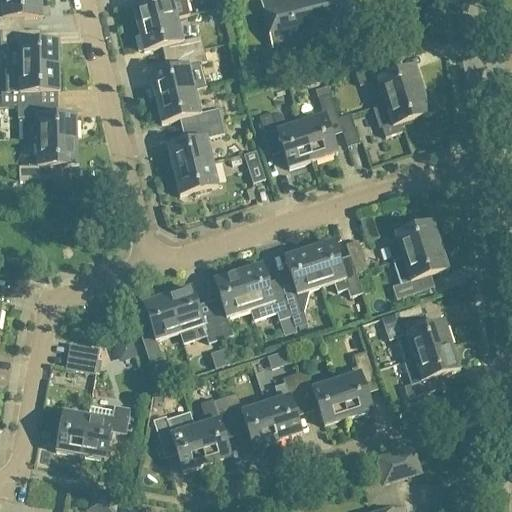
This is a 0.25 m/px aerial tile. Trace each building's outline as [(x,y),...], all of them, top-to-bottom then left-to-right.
[(24,21),(42,21),(41,0),(1,0),(2,20),(0,20),(0,33),(24,33),(24,21)] [(190,17),(185,0),(149,0),(150,1),(131,5),(137,30),(176,20),(190,17)] [(357,25),(350,0),(270,0),(262,2),(273,49),(336,33),(336,30),(357,25)] [(143,54),(171,47),(174,59),(203,52),(200,39),(182,43),(176,20),(137,30),(143,54)] [(58,70),(58,44),(30,45),(30,33),(24,33),(0,33),(0,46),(18,46),(19,70),(58,70)] [(203,52),(174,59),(177,70),(149,77),(155,102),(194,92),(188,69),(206,64),(203,52)] [(423,93),(415,69),(388,78),(384,67),(356,76),(360,88),(377,83),(384,105),(385,106),(423,93)] [(59,95),(58,70),(19,70),(6,70),(7,95),(1,95),(1,98),(0,97),(0,107),(1,108),(17,108),(31,107),(30,95),(59,95)] [(337,155),(328,128),(340,124),(339,121),(328,86),(315,90),(324,118),(301,126),(313,163),(337,155)] [(161,126),(189,119),(191,131),(221,124),(218,111),(200,116),(194,92),(155,102),(161,126)] [(430,117),(423,93),(385,106),(384,105),(375,108),(385,140),(402,134),(399,127),(430,117)] [(75,118),(47,118),(46,106),(31,107),(17,108),(18,120),(21,120),(22,144),(36,143),(36,144),(76,143),(75,118)] [(269,148),(281,144),(289,170),(313,163),(301,126),(287,130),(285,122),(284,120),(282,118),(281,117),(279,116),(277,115),(276,115),(272,115),(259,119),(269,148)] [(360,144),(351,117),(339,121),(340,124),(347,148),(360,144)] [(212,164),(206,141),(224,136),(221,124),(191,131),(194,143),(167,149),(173,174),(212,164)] [(48,169),(76,168),(76,143),(36,144),(37,158),(29,158),(29,169),(18,169),(19,182),(48,181),(48,169)] [(264,182),(255,154),(243,158),(252,186),(264,182)] [(179,198),(218,189),(212,164),(173,174),(179,198)] [(371,218),(359,222),(366,244),(378,240),(371,218)] [(394,263),(402,260),(440,248),(432,224),(394,237),(397,245),(388,248),(393,263),(394,263)] [(367,272),(358,243),(346,247),(352,267),(355,276),(355,275),(367,272)] [(341,271),(332,244),(308,252),(321,290),(334,285),(337,296),(347,292),(349,300),(362,296),(355,275),(355,276),(352,267),(341,271)] [(421,281),(448,272),(440,248),(402,260),(394,263),(401,286),(392,289),(396,302),(425,293),(421,281)] [(267,272),(281,270),(277,249),(263,252),(267,272)] [(282,290),(296,334),(297,334),(295,330),(298,329),(299,333),(307,330),(306,326),(307,326),(303,315),(309,294),(321,290),(308,252),(284,260),(293,287),(282,290)] [(270,294),(261,267),(238,275),(250,313),(253,323),(276,316),(278,323),(280,322),(285,337),(296,334),(282,290),(270,294)] [(222,310),(211,314),(220,342),(232,338),(226,320),(250,313),(238,275),(214,283),(222,310)] [(179,336),(202,328),(208,346),(220,342),(211,314),(200,317),(191,290),(167,298),(179,336)] [(161,361),(156,343),(179,336),(167,298),(143,306),(152,333),(140,337),(149,365),(161,361)] [(417,333),(413,321),(384,330),(389,343),(406,337),(414,360),(452,348),(444,324),(417,333)] [(131,339),(113,345),(117,357),(125,361),(137,357),(131,339)] [(65,372),(94,377),(99,352),(69,347),(65,372)] [(240,347),(225,352),(230,366),(244,361),(240,347)] [(459,372),(452,348),(414,360),(420,383),(404,389),(408,401),(437,392),(433,381),(459,372)] [(373,413),(364,386),(374,382),(365,354),(353,358),(356,369),(346,372),(349,379),(336,383),(349,421),(373,413)] [(307,373),(294,377),(304,406),(316,402),(325,429),(349,421),(336,383),(312,391),(307,373)] [(275,390),(279,402),(265,406),(278,444),(302,436),(293,409),(304,406),(294,377),(282,381),(284,387),(275,390)] [(236,396),(224,400),(233,429),(245,425),(254,452),(278,444),(265,406),(242,414),(236,396)] [(233,429),(224,400),(205,407),(202,412),(207,426),(194,430),(207,468),(230,460),(221,433),(233,429)] [(87,419),(80,458),(105,462),(110,435),(126,438),(130,412),(114,409),(114,413),(112,422),(87,419)] [(56,453),(80,458),(87,419),(62,414),(56,453)] [(183,475),(207,468),(194,430),(171,437),(165,419),(153,424),(162,452),(174,448),(183,475)] [(392,482),(407,478),(401,454),(378,461),(381,474),(389,472),(392,482)] [(115,511),(118,500),(90,494),(86,511),(115,511)]
